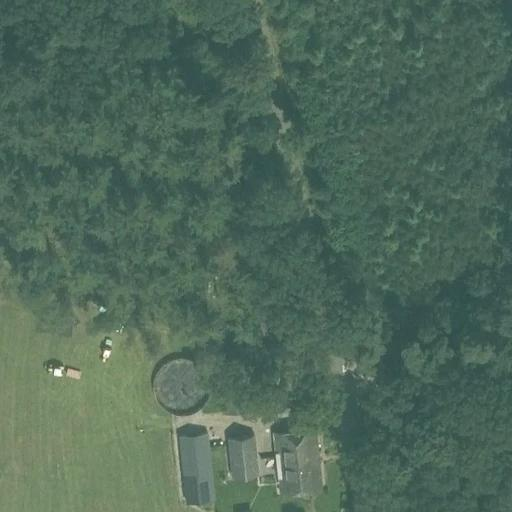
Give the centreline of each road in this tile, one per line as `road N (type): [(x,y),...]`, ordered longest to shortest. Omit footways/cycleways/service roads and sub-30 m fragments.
road 1 (unclassified): [(342,380),(252,0)]
road 2 (unclassified): [(511,406),(342,380)]
road 3 (unclassified): [(362,511),(342,380)]
